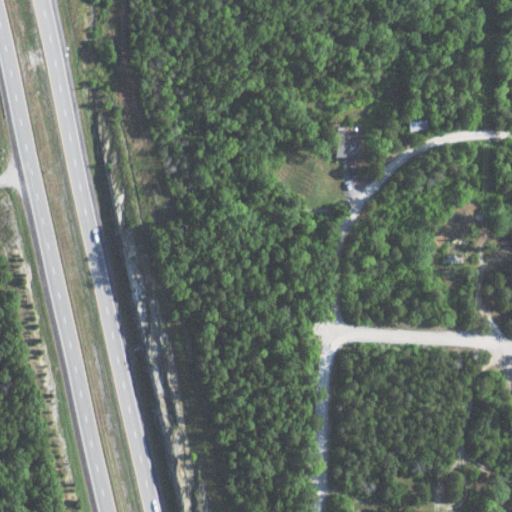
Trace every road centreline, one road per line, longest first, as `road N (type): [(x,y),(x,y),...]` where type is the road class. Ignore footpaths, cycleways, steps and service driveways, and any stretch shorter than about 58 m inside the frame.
road 1 (motorway): [(155,511),(37,0)]
road 2 (residential): [(511,132),(477,130),(405,153),(346,226),(317,511)]
road 3 (motorway): [(0,37),(105,511)]
road 4 (residential): [(335,335),(425,326),(511,345)]
